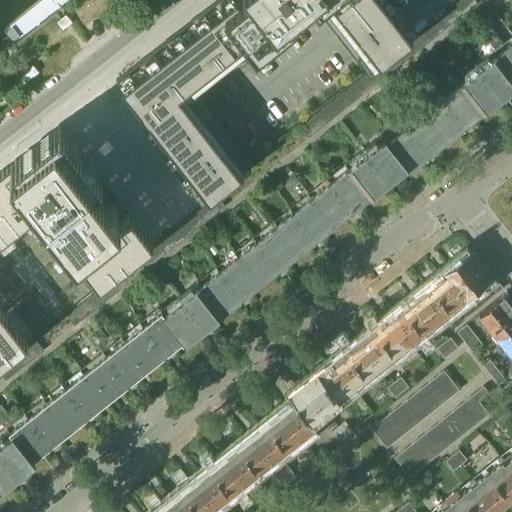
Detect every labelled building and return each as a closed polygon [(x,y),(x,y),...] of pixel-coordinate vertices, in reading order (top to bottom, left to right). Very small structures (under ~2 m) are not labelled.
[(46,0),(3,34),(16,50),(79,0),(46,0)] [(384,0),(216,0),(116,80),(209,198),(254,163),(200,94),(295,18),(292,13),(307,0),(311,0),(368,72),(372,70),(378,65),(385,59),(391,54),(398,49),(405,44),(411,39),(413,37),(384,0)] [(464,12),(471,7),(465,0),(459,0),(457,2),(464,12)] [(458,17),(464,12),(457,2),(450,8),(458,17)] [(451,22),(458,17),(450,8),(444,13),(451,22)] [(445,28),(451,22),(444,13),(437,18),(445,28)] [(72,22),(66,14),(57,21),(63,28),(72,22)] [(438,33),(445,28),(437,18),(431,23),(438,33)] [(432,38),(438,33),(431,23),(424,28),(432,38)] [(511,69),(511,39),(506,44),(491,24),(482,31),(498,51),(511,69)] [(425,43),(432,38),(424,28),(418,34),(425,43)] [(419,48),(425,43),(418,34),(413,37),(411,39),(419,48)] [(412,53),(419,48),(411,39),(405,44),(412,53)] [(406,59),(412,53),(405,44),(398,49),(406,59)] [(399,64),(406,59),(398,49),(391,54),(399,64)] [(511,69),(498,51),(479,66),(460,80),(483,110),(511,86),(511,69)] [(399,64),(391,54),(385,59),(392,69),(399,64)] [(386,74),(392,69),(385,59),(378,65),(386,74)] [(379,79),(386,74),(378,65),(372,70),(379,79)] [(373,85),(379,79),(372,70),(368,72),(365,75),(373,85)] [(366,90),(373,85),(365,75),(359,80),(366,90)] [(360,95),(366,90),(359,80),(352,85),(360,95)] [(460,80),(423,110),(445,139),(483,110),(460,80)] [(353,100),(360,95),(352,85),(346,91),(353,100)] [(347,105),(353,100),(346,91),(339,96),(347,105)] [(340,110),(347,105),(339,96),(333,101),(340,110)] [(334,116),(340,110),(333,101),(326,106),(334,116)] [(327,121),(334,116),(326,106),(320,111),(327,121)] [(409,168),(445,139),(423,110),(386,139),(406,165),(409,168)] [(321,126),(327,121),(320,111),(313,116),(321,126)] [(314,131),(321,126),(313,116),(306,122),(314,131)] [(308,136),(314,131),(306,122),(300,127),(308,136)] [(60,123),(0,170),(0,363),(154,241),(60,123)] [(369,194),(406,165),(386,139),(384,137),(347,166),(369,194)] [(347,166),(310,195),(333,224),(369,194),(347,166)] [(296,253),(333,224),(310,195),(273,225),(296,253)] [(224,205),(217,196),(210,201),(218,210),(224,205)] [(211,215),(218,210),(210,201),(204,206),(211,215)] [(211,215),(204,206),(198,211),(205,220),(211,215)] [(199,225),(205,220),(198,211),(192,216),(199,225)] [(199,225),(192,216),(185,221),(193,230),(199,225)] [(186,235),(193,230),(185,221),(179,226),(186,235)] [(273,225),(237,254),(259,282),(296,253),(273,225)] [(186,235),(179,226),(173,230),(180,240),(186,235)] [(174,245),(180,240),(173,230),(166,235),(174,245)] [(174,245),(166,235),(160,240),(167,250),(174,245)] [(161,255),(167,250),(160,240),(154,245),(161,255)] [(154,245),(148,250),(155,259),(161,255),(154,245)] [(444,268),(455,281),(482,259),(472,246),(444,268)] [(155,259),(148,250),(141,255),(149,264),(155,259)] [(237,254),(218,268),(200,283),(222,311),(259,282),(237,254)] [(142,269),(149,264),(141,255),(135,260),(142,269)] [(482,259),(455,281),(466,296),(484,282),(494,295),(504,287),(482,259)] [(142,269),(135,260),(129,265),(136,274),(142,269)] [(130,279),(136,274),(129,265),(123,270),(130,279)] [(444,268),(416,291),(438,318),(466,296),(455,281),(444,268)] [(130,279),(123,270),(116,275),(124,284),(130,279)] [(117,289),(124,284),(116,275),(110,280),(117,289)] [(117,289),(110,280),(104,285),(111,294),(117,289)] [(163,312),(183,337),(185,341),(222,311),(200,283),(163,312)] [(105,299),(111,294),(104,285),(97,290),(105,299)] [(105,299),(97,290),(91,295),(98,304),(105,299)] [(387,313),(409,341),(438,318),(416,291),(387,313)] [(511,332),(511,297),(507,291),(479,313),(502,341),(511,332)] [(92,309),(98,304),(91,295),(85,300),(92,309)] [(92,309),(85,300),(79,305),(86,314),(92,309)] [(80,319),(86,314),(79,305),(72,310),(80,319)] [(161,309),(122,340),(144,368),(183,337),(163,312),(161,309)] [(80,319),(72,310),(66,314),(73,324),(80,319)] [(387,313),(359,336),(381,363),(409,341),(387,313)] [(482,343),(467,323),(458,331),(473,350),(482,343)] [(511,332),(502,341),(511,353),(511,332)] [(359,336),(330,359),(352,386),(381,363),(359,336)] [(458,346),(451,336),(444,341),(452,351),(458,346)] [(28,345),(37,355),(43,350),(35,339),(28,345)] [(122,340),(83,371),(106,399),(144,368),(122,340)] [(445,356),(452,351),(444,341),(438,347),(445,356)] [(30,360),(37,355),(28,345),(22,350),(30,360)] [(23,365),(30,360),(22,350),(15,355),(23,365)] [(17,370),(23,365),(15,355),(9,360),(17,370)] [(506,378),(490,358),(484,364),(500,383),(506,378)] [(330,359),(302,381),(324,409),(352,386),(330,359)] [(10,376),(17,370),(9,360),(2,365),(10,376)] [(0,375),(4,381),(10,376),(2,365),(0,367),(0,375)] [(444,369),(437,374),(445,384),(452,379),(444,369)] [(80,373),(45,401),(67,429),(102,401),(80,373)] [(437,374),(431,379),(439,389),(445,384),(437,374)] [(408,385),(401,376),(394,381),(401,390),(408,385)] [(431,379),(424,385),(432,395),(439,389),(431,379)] [(452,379),(445,384),(453,394),(460,389),(452,379)] [(511,379),(502,387),(511,399),(511,379)] [(292,398),(309,420),(324,409),(302,381),(288,392),(292,398)] [(401,390),(394,381),(387,386),(395,396),(401,390)] [(445,384),(439,389),(446,399),(453,394),(445,384)] [(424,385),(417,390),(425,400),(432,395),(424,385)] [(483,386),(473,394),(478,400),(488,392),(483,386)] [(439,389),(432,395),(440,404),(446,399),(439,389)] [(417,390),(411,395),(419,405),(425,400),(417,390)] [(473,394),(467,399),(474,408),(481,403),(478,400),(473,394)] [(411,395),(404,401),(412,410),(419,405),(411,395)] [(432,395),(425,400),(433,410),(440,404),(432,395)] [(292,398),(278,409),(300,437),(314,426),(309,420),(292,398)] [(467,399),(460,404),(468,414),(474,408),(467,399)] [(425,400),(419,405),(427,415),(433,410),(425,400)] [(10,429),(13,432),(32,457),(67,429),(45,401),(10,429)] [(404,401),(398,406),(405,416),(412,410),(404,401)] [(0,403),(0,418),(6,426),(14,420),(0,403)] [(481,403),(474,408),(482,418),(489,413),(481,403)] [(460,404),(454,409),(461,419),(468,414),(460,404)] [(419,405),(412,410),(420,420),(427,415),(419,405)] [(398,406),(391,411),(399,421),(405,416),(398,406)] [(474,408),(468,414),(476,423),(482,418),(474,408)] [(250,431),(272,459),(300,437),(278,409),(250,431)] [(454,409),(447,415),(455,424),(461,419),(454,409)] [(511,421),(511,412),(509,409),(496,420),(503,429),(511,421)] [(412,410),(405,416),(413,426),(420,420),(412,410)] [(391,411),(384,416),(392,426),(399,421),(391,411)] [(468,414),(461,419),(469,428),(476,423),(468,414)] [(447,415),(441,420),(448,429),(455,424),(447,415)] [(384,416),(378,422),(386,432),(392,426),(384,416)] [(405,416),(399,421),(407,431),(413,426),(405,416)] [(461,419),(455,424),(462,433),(469,428),(461,419)] [(353,430),(345,420),(339,425),(346,435),(353,430)] [(441,420),(434,425),(442,434),(448,429),(441,420)] [(399,421),(392,426),(400,436),(407,431),(399,421)] [(378,422),(371,427),(379,437),(386,432),(378,422)] [(455,424),(448,429),(456,439),(462,433),(455,424)] [(346,435),(339,425),(332,430),(340,440),(346,435)] [(434,425),(427,430),(435,440),(442,434),(434,425)] [(392,426),(386,432),(393,441),(400,436),(392,426)] [(448,429),(442,434),(449,444),(456,439),(448,429)] [(427,430),(421,435),(429,445),(435,440),(427,430)] [(250,431),(222,454),(244,481),(272,459),(250,431)] [(13,432),(0,442),(0,487),(35,460),(32,457),(13,432)] [(386,432),(379,437),(387,447),(393,441),(386,432)] [(442,434),(435,440),(443,449),(449,444),(442,434)] [(421,435),(414,441),(422,450),(429,445),(421,435)] [(435,440),(429,445),(436,454),(443,449),(435,440)] [(414,441),(408,446),(416,455),(422,450),(414,441)] [(429,445),(422,450),(430,460),(436,454),(429,445)] [(408,446),(401,451),(409,460),(416,455),(408,446)] [(452,454),(460,463),(466,458),(459,449),(452,454)] [(422,450),(416,455),(423,465),(430,460),(422,450)] [(511,450),(502,458),(511,470),(511,450)] [(401,451),(395,456),(402,466),(409,460),(401,451)] [(194,476),(216,504),(244,481),(222,454),(194,476)] [(454,468),(460,463),(452,454),(446,459),(454,468)] [(416,455),(409,460),(417,470),(423,465),(416,455)] [(496,508),(511,494),(511,470),(502,458),(474,480),(496,508)] [(409,460),(402,466),(410,475),(417,470),(409,460)] [(296,474),(289,465),(282,470),(289,480),(296,474)] [(289,480),(282,470),(275,476),(283,485),(289,480)] [(194,476),(166,498),(177,511),(205,511),(216,504),(194,476)] [(453,511),(490,511),(496,508),(474,480),(446,503),(453,511)] [(148,511),(177,511),(166,498),(148,511)] [(403,506),(407,511),(414,511),(417,510),(409,501),(403,506)] [(453,511),(446,503),(434,511),(453,511)]
